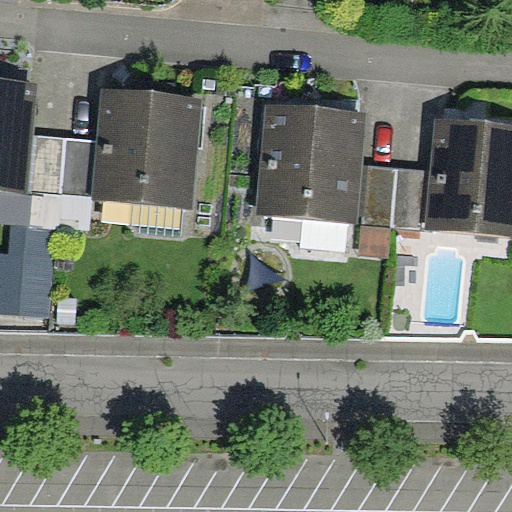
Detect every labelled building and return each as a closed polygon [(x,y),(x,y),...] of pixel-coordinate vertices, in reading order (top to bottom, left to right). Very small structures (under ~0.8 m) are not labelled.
[(0,197),(11,198),(18,94),(0,92),(0,197)] [(175,220),(185,110),(104,103),(94,213),(175,220)] [(343,258),(355,125),(264,116),(255,219),(296,222),(293,253),(343,258)] [(511,248),(511,137),(433,131),(425,241),(511,248)] [(21,225),(79,230),(87,143),(29,138),(21,225)] [(363,168),(358,236),(415,240),(420,173),(363,168)]
